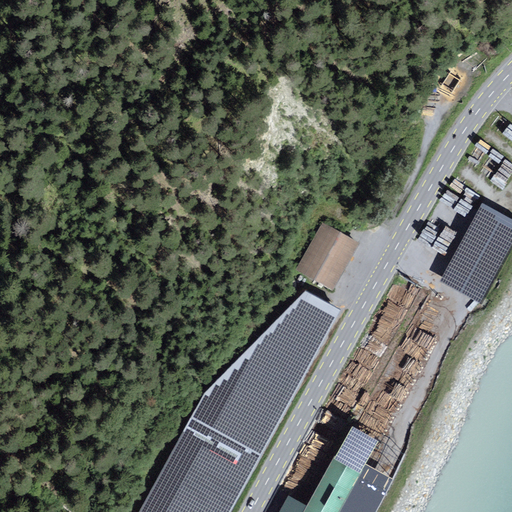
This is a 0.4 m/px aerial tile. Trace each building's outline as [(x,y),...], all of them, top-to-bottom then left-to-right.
[(480,205),(439,280),(454,289),(461,292),(479,302),(511,240),(511,217),(482,201),(480,205)] [(359,243),(322,222),(295,269),(333,290),(359,243)] [(306,290),(205,392),(191,417),(261,456),(340,310),(306,290)] [(230,511),(261,456),(191,417),(139,511),(230,511)] [(352,428),(337,456),(335,455),(306,506),(289,496),(280,511),(339,511),(360,474),(378,442),(352,428)]
